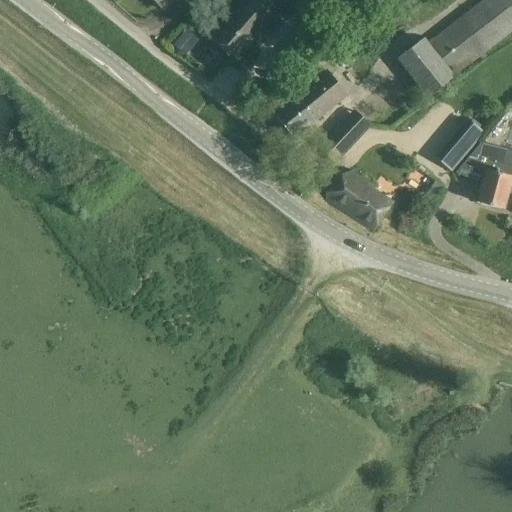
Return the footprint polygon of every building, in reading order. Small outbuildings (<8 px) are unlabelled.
[(155,0),(163,9),(172,0),(155,0)] [(274,0),(235,0),(223,15),(227,19),(212,36),(236,57),(280,5),(274,0)] [(511,0),(480,0),(428,41),(425,37),(396,58),(426,98),(454,74),(511,29),(511,0)] [(293,69),(313,52),(301,37),(287,49),(281,54),(287,62),(293,69)] [(294,137),(315,120),(315,119),(345,94),(325,70),(295,95),(294,95),(274,112),(294,137)] [(333,161),(370,123),(353,108),(317,147),(333,161)] [(455,172),(482,179),(476,201),(503,208),(511,175),(511,148),(480,141),(455,172)] [(405,179),(417,192),(430,180),(419,167),(405,179)] [(325,200),(373,231),(394,200),(346,168),(325,200)]
